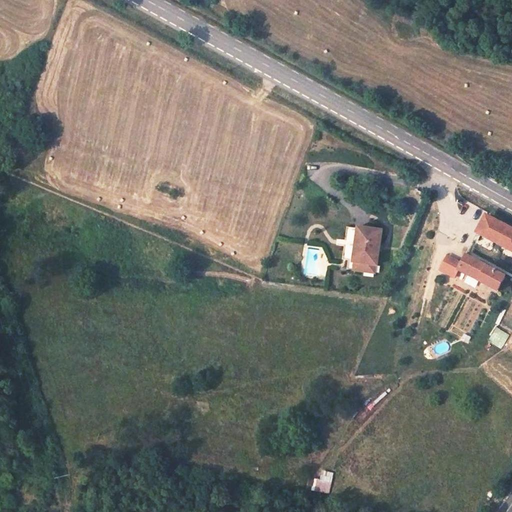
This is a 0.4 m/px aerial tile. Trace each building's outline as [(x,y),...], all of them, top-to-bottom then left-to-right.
[(511,228),(492,218),(482,236),(511,252),(511,228)] [(367,227),(367,230),(362,258),(386,262),(391,231),(367,227)] [(509,276),(466,254),(457,272),(501,292),(509,276)] [(382,274),(383,265),(364,262),(362,271),(382,274)] [(495,327),(488,342),(501,348),(508,334),(495,327)] [(316,491),(330,493),(333,472),(319,470),(316,491)]
